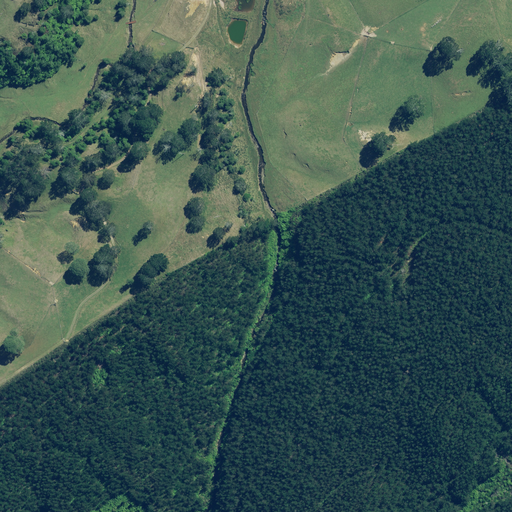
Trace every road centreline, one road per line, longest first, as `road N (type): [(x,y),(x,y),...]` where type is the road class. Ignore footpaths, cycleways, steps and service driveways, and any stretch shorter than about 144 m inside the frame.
road 1 (track): [(194,0),(185,30),(149,75),(145,108),(123,148),(78,177),(80,214),(103,256),(93,283),(0,374)]
road 2 (track): [(0,181),(27,147),(79,138),(114,101),(159,0)]
